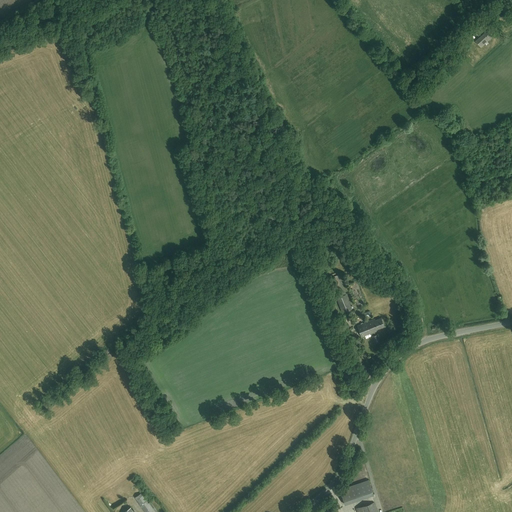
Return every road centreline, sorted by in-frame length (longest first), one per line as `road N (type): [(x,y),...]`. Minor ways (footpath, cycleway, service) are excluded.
road 1 (track): [(154,0),(207,113),(225,243),(175,265),(133,332),(214,302),(302,228)]
road 2 (unclassified): [(313,502),(336,480),(367,400),(398,356),(439,335),(511,322)]
